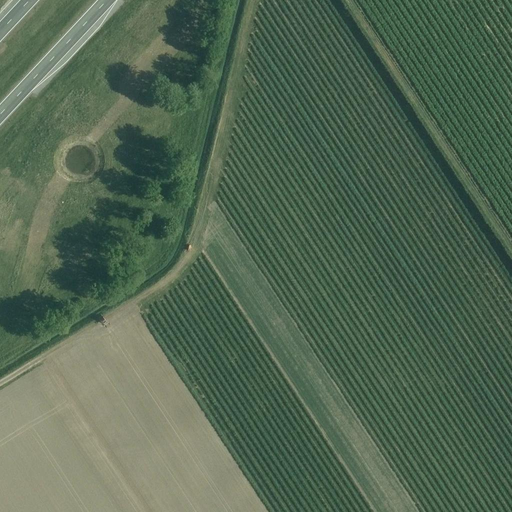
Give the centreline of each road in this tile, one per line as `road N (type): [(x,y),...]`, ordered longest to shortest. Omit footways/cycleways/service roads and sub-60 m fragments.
road 1 (track): [(0,380),(175,271),(229,89)]
road 2 (trunk): [(0,114),(107,0)]
